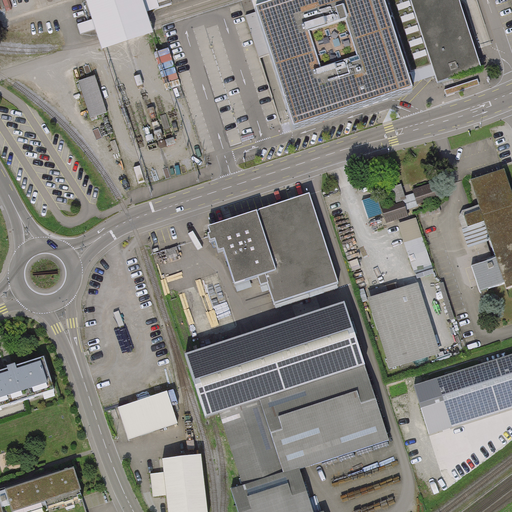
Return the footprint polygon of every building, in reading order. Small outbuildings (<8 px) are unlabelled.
[(141,0),(87,0),(99,37),(101,41),(103,47),(152,30),(150,25),(149,21),(141,0)] [(407,74),(386,0),(296,0),(246,16),(255,42),(264,39),(272,62),(291,121),(293,126),(294,132),(389,100),(412,93),(409,83),(407,74)] [(460,0),(386,0),(407,74),(432,66),(435,78),(437,85),(483,71),(460,0)] [(170,54),(160,57),(167,81),(178,78),(170,54)] [(95,77),(79,82),(91,118),(107,113),(95,77)] [(454,88),(445,91),(447,97),(456,94),(480,86),(478,80),(454,88)] [(253,133),(241,136),(243,142),(255,139),(253,133)] [(511,287),(511,185),(508,172),(473,182),(482,212),(464,218),(468,229),(486,224),(497,261),(474,268),(483,296),(511,287)] [(435,187),(404,198),(408,209),(439,199),(435,187)] [(312,195),(214,228),(222,252),(227,250),(239,285),(266,276),(277,308),(342,286),(312,195)] [(405,217),(401,204),(382,210),(387,223),(405,217)] [(431,264),(421,235),(403,241),(413,270),(431,264)] [(421,284),(370,299),(392,369),(442,353),(421,284)] [(349,303),(189,355),(210,417),(221,414),(245,488),(302,470),(394,440),(349,303)] [(511,355),(414,387),(429,435),(511,408),(511,355)] [(12,370),(0,373),(0,410),(58,392),(47,358),(12,370)] [(118,408),(129,441),(179,424),(168,392),(118,408)] [(210,511),(204,454),(164,459),(166,473),(152,475),(154,497),(168,495),(170,511),(210,511)] [(77,469),(0,493),(0,511),(5,511),(4,509),(12,506),(14,511),(32,511),(86,495),(77,469)] [(316,511),(302,470),(245,488),(233,492),(240,511),(327,511),(328,511),(326,511),(316,511)]
